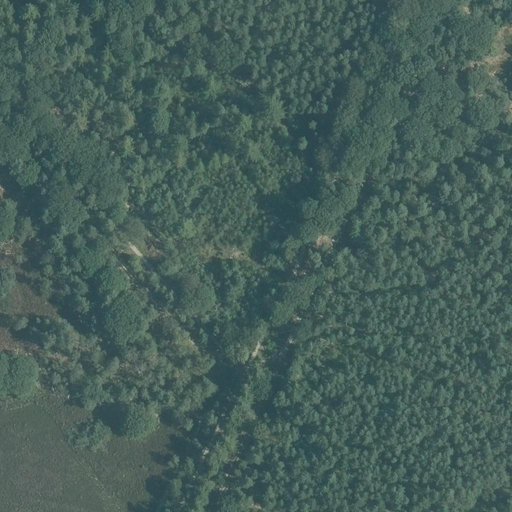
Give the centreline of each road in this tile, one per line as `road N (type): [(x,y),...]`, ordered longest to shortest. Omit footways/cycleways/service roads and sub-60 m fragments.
road 1 (track): [(448,0),(274,375)]
road 2 (track): [(0,126),(164,312),(226,366)]
road 3 (track): [(176,0),(312,156),(360,187)]
road 4 (track): [(157,511),(226,366)]
road 5 (track): [(274,375),(211,511)]
road 6 (track): [(511,138),(393,119)]
